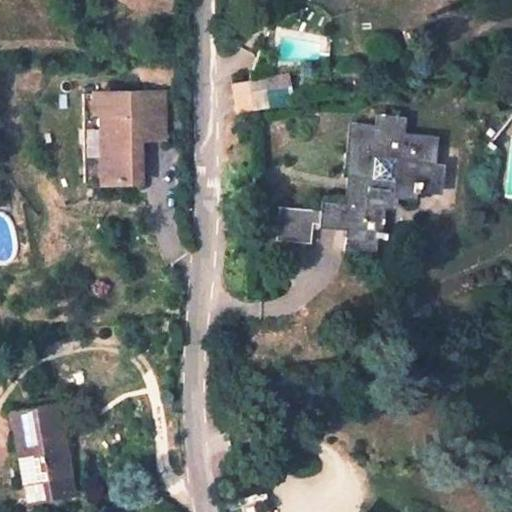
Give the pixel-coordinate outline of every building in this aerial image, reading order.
[(286,88),(238,98),(243,119),(290,110),(286,88)] [(73,99),(72,188),(130,189),(130,145),(130,122),(131,121),(134,119),(136,117),(138,114),(138,110),(137,107),(136,104),(134,101),(132,100),(131,100),(73,99)] [(155,100),(131,100),(132,100),(134,101),(136,104),(137,107),(138,110),(138,114),(136,117),(134,119),(131,121),(130,122),(130,145),(155,146),(155,100)] [(376,133),(356,132),(354,177),(349,177),(347,202),(358,201),(356,230),(330,229),(330,233),(290,230),(288,261),(322,263),(323,240),(333,241),(333,250),(352,251),(351,268),(381,268),(383,210),(401,212),(402,204),(427,206),(428,195),(441,196),(442,167),(424,167),(426,135),(397,134),(397,123),(376,122),(376,133)] [(8,422),(23,485),(29,511),(53,505),(46,473),(69,468),(57,411),(8,422)] [(46,473),(53,505),(75,500),(70,476),(69,468),(46,473)]
